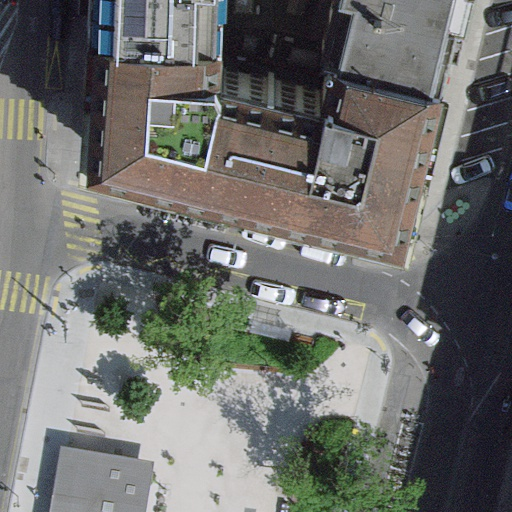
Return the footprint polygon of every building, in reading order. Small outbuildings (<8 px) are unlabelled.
[(100,0),(100,15),(222,20),(223,0),(100,0)] [(273,23),(275,0),(223,0),(222,20),(273,23)] [(332,0),(275,0),(273,23),(324,35),(332,0)] [(458,0),(332,0),(324,35),(334,37),(443,63),(458,0)] [(249,183),(275,71),(223,58),(220,51),(222,20),(100,15),(90,144),(249,183)] [(324,35),(273,23),(222,20),(220,51),(223,58),(275,71),(323,82),(334,37),(324,35)] [(443,63),(334,37),(323,82),(275,71),(249,183),(406,222),(443,63)] [(146,511),(154,459),(63,444),(53,511),(146,511)]
